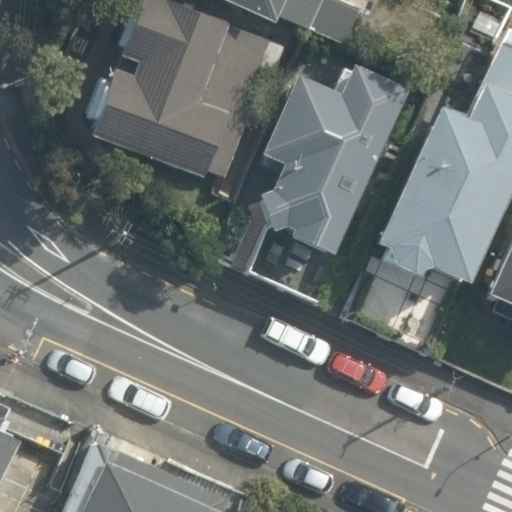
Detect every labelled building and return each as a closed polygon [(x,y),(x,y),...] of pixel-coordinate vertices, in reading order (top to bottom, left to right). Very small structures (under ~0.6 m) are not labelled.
[(240,21),(178,0),(122,0),(79,123),(190,162),(240,21)] [(242,0),(296,24),(307,0),(242,0)] [(511,148),(511,65),(473,49),(442,123),(415,111),(356,250),(452,291),(511,148)] [(388,94),(299,56),(231,215),(319,253),(388,94)] [(511,194),(465,299),(511,319),(511,194)] [(0,472),(13,443),(0,437),(0,472)] [(227,511),(230,507),(84,444),(55,511),(227,511)]
